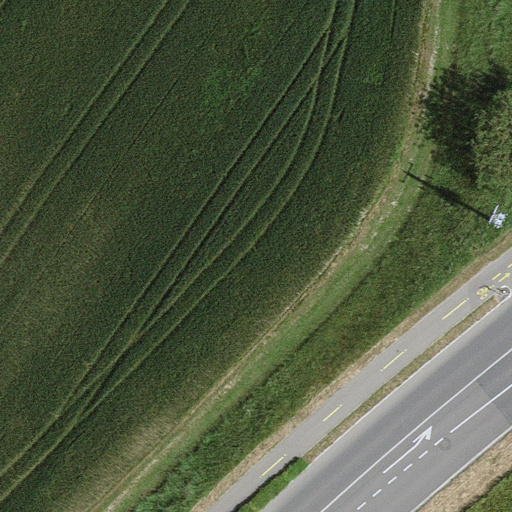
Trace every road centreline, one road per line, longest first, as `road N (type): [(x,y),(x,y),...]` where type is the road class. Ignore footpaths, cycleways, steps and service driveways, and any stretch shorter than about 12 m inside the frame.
road 1 (track): [(121,511),(402,222),(437,143),(454,0)]
road 2 (secondary): [(511,371),(342,511)]
